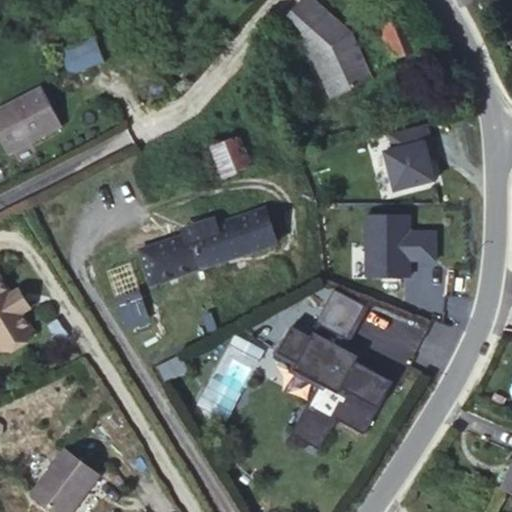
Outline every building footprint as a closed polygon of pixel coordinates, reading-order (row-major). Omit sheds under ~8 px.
[(313,0),(301,0),(278,28),(315,57),(332,97),(371,79),(350,31),(313,0)] [(406,13),(379,24),(393,58),(420,47),(406,13)] [(95,39),(60,53),(69,75),(103,61),(95,39)] [(42,87),(0,107),(0,137),(8,153),(61,125),(42,87)] [(390,148),(400,188),(440,178),(435,156),(440,154),(432,121),(395,131),(399,146),(390,148)] [(253,133),(238,138),(249,167),(263,161),(253,133)] [(249,167),(238,138),(213,147),(223,175),(249,167)] [(262,212),(141,251),(151,282),(272,244),(262,212)] [(407,213),(364,214),(365,276),(409,274),(409,255),(416,255),(416,258),(435,258),(434,229),(415,230),(415,238),(408,238),(407,213)] [(25,316),(13,296),(8,299),(0,285),(0,354),(31,336),(20,318),(25,316)] [(17,294),(13,296),(25,316),(29,313),(17,294)] [(356,345),(367,351),(401,366),(420,328),(375,306),(356,345)] [(235,335),(197,410),(225,424),(263,349),(235,335)] [(401,366),(367,351),(336,414),(369,430),(401,366)] [(194,363),(190,353),(177,359),(181,369),(194,363)] [(369,430),(336,414),(309,471),(341,487),(369,430)] [(63,453),(31,497),(51,511),(71,511),(96,477),(63,453)] [(511,466),(502,489),(511,493),(511,466)]
